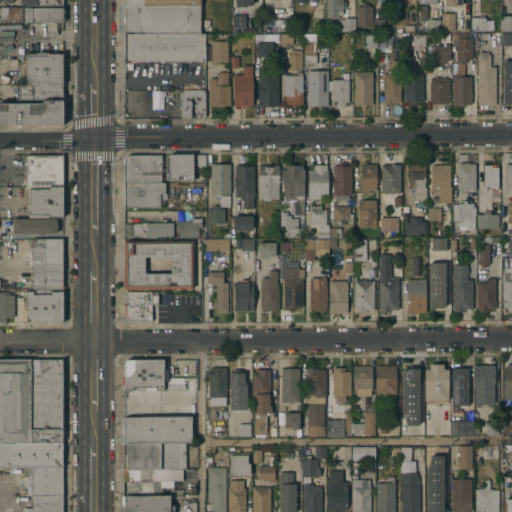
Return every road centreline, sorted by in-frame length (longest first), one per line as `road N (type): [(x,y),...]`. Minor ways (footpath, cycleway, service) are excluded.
road 1 (residential): [(511,339),(0,343)]
road 2 (residential): [(511,135),(0,139)]
